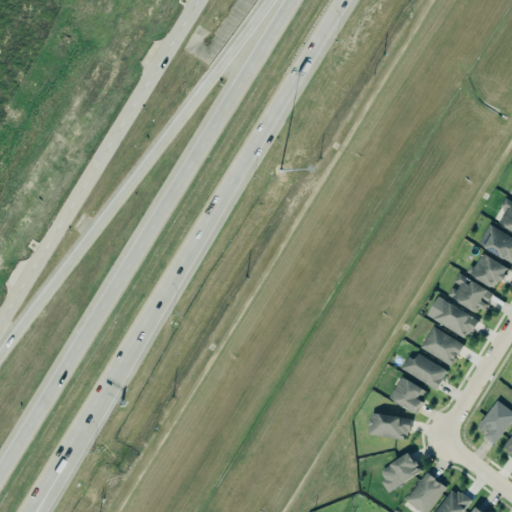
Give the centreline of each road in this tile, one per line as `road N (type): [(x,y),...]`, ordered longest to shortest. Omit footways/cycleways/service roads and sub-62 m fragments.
road 1 (motorway): [(27,511),(344,0)]
road 2 (motorway): [(288,0),(0,468)]
road 3 (motorway): [(266,0),(0,349)]
road 4 (secondary): [(195,0),(0,321)]
road 5 (residential): [(439,433),(511,320)]
